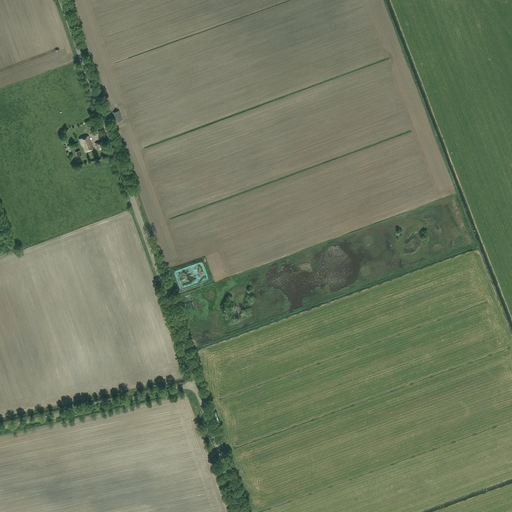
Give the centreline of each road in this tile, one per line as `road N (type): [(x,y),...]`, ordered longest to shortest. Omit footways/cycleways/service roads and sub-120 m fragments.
road 1 (unclassified): [(197,384),(62,0)]
road 2 (unclassified): [(0,429),(197,384)]
road 3 (unclassified): [(242,511),(197,384)]
